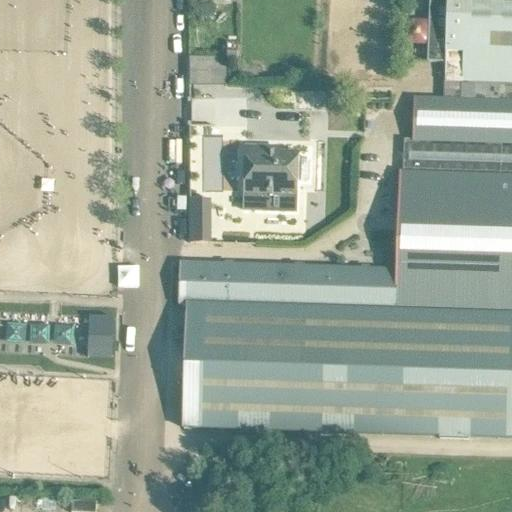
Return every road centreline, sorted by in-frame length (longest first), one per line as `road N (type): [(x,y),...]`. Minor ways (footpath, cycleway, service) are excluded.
road 1 (unknown): [(150,511),(156,433),(511,447)]
road 2 (track): [(156,433),(167,0)]
road 3 (unknown): [(162,240),(220,253),(326,245),(377,202),(388,137)]
